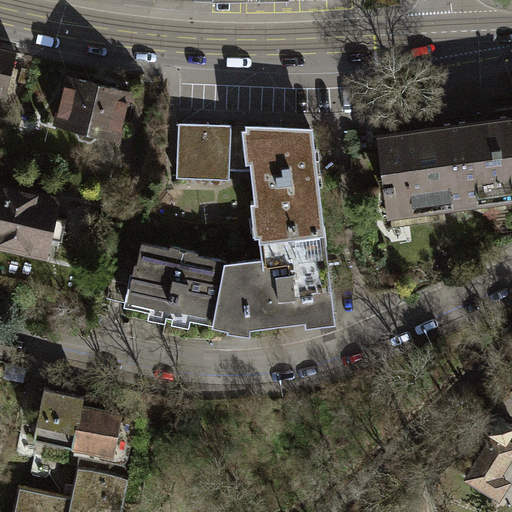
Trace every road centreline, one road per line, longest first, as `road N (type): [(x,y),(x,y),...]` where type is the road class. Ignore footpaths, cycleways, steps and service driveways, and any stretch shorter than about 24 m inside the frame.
road 1 (residential): [(0,329),(158,361),(273,364),(511,272)]
road 2 (tertiary): [(0,7),(178,37),(449,31)]
